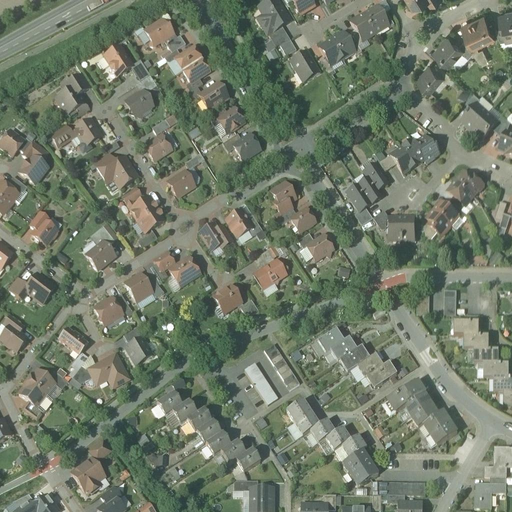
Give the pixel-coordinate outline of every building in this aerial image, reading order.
[(289,24),(275,0),(258,10),(263,18),(261,19),(266,26),(262,29),(267,37),(268,37),(282,29),(289,24)] [(290,0),(294,5),(292,6),(299,18),(314,9),(309,1),(308,0),(290,0)] [(406,0),(413,10),(430,0),(406,0)] [(327,16),(319,6),(310,13),(318,23),(327,16)] [(376,9),(363,17),(373,34),(386,26),(381,17),(376,9)] [(511,22),(510,13),(505,14),(504,16),(499,17),(502,29),(504,29),(506,42),(511,40),(511,22)] [(386,14),(381,17),(386,26),(388,30),(393,26),(386,14)] [(363,17),(358,20),(357,19),(350,23),(355,32),(361,43),(365,40),(366,42),(374,36),(373,34),(363,17)] [(484,18),(462,28),(466,36),(468,35),(473,46),(484,41),(485,43),(493,40),(487,27),(487,26),(484,18)] [(162,23),(144,35),(150,45),(149,49),(153,50),(160,45),(162,47),(165,45),(171,56),(176,54),(170,45),(176,41),(168,29),(167,31),(162,23)] [(282,29),(268,37),(276,51),(280,48),(290,42),(282,29)] [(502,29),(495,31),(500,43),(506,42),(504,29),(502,29)] [(361,43),(355,32),(350,35),(354,43),(356,46),(361,43)] [(349,46),(343,35),(331,42),(342,61),(354,54),(349,46)] [(173,45),(179,50),(184,45),(178,39),(173,45)] [(453,46),(448,42),(445,41),(442,44),(443,45),(436,53),(442,58),(441,60),(448,67),(458,57),(456,56),(459,52),(461,51),(459,49),(456,46),(453,46)] [(290,42),(280,48),(286,59),(296,53),(290,42)] [(342,61),(331,42),(319,50),(325,61),(330,68),(331,68),(342,61)] [(356,46),(354,43),(349,46),(354,54),(356,58),(361,54),(356,46)] [(469,51),(463,43),(459,49),(461,51),(459,52),(468,60),(473,55),(469,51)] [(483,50),(479,52),(476,47),(469,51),(473,55),(482,67),(489,63),(483,50)] [(132,70),(119,50),(104,59),(110,68),(109,72),(111,75),(114,75),(117,80),(132,70)] [(180,58),(174,62),(175,63),(182,74),(201,62),(193,50),(180,58)] [(171,56),(164,61),(167,65),(170,66),(175,63),(174,62),(180,58),(177,53),(176,54),(171,56)] [(307,53),(289,64),(303,86),(320,75),(307,53)] [(330,68),(325,61),(320,64),(328,77),(334,73),(331,68),(330,68)] [(201,62),(182,74),(190,86),(190,87),(199,81),(209,75),(201,62)] [(451,78),(436,64),(431,70),(443,80),(442,80),(446,83),(451,78)] [(431,70),(429,68),(417,81),(431,93),(442,80),(443,80),(431,70)] [(144,70),(132,78),(137,87),(150,78),(144,70)] [(91,91),(82,77),(73,83),(82,96),(91,91)] [(137,87),(135,88),(140,95),(143,94),(155,87),(150,78),(137,87)] [(72,80),(61,87),(66,95),(59,100),(64,107),(60,109),(67,119),(85,107),(79,98),(82,96),(73,83),(72,80)] [(199,81),(190,87),(190,86),(186,89),(190,95),(203,87),(199,81)] [(201,97),(198,98),(200,101),(208,114),(213,111),(214,112),(219,108),(220,107),(228,102),(218,86),(201,97)] [(190,95),(183,100),(188,109),(200,101),(198,98),(201,97),(198,91),(190,95)] [(470,97),(461,93),(457,100),(467,105),(470,97)] [(140,95),(125,105),(130,113),(129,117),(134,118),(135,120),(136,119),(141,120),(143,113),(145,111),(147,112),(153,109),(143,94),(140,95)] [(474,98),(465,108),(471,113),(477,107),(480,104),(474,98)] [(471,113),(461,124),(466,128),(466,130),(471,134),(487,116),(477,107),(471,113)] [(224,111),(208,121),(214,130),(220,127),(217,123),(227,117),(224,111)] [(227,117),(217,123),(220,127),(226,137),(231,134),(233,134),(237,131),(237,130),(243,126),(234,112),(227,117)] [(487,116),(471,134),(475,138),(478,138),(482,142),(492,132),(498,125),(497,125),(487,116)] [(498,125),(492,132),(497,136),(507,123),(502,119),(497,125),(498,125)] [(165,122),(152,131),(156,138),(170,129),(165,122)] [(90,123),(74,133),(70,136),(73,140),(77,137),(82,145),(81,146),(80,151),(83,155),(90,150),(88,147),(92,144),(94,145),(98,142),(99,140),(100,139),(90,123)] [(507,123),(497,136),(501,140),(503,141),(506,134),(507,134),(507,133),(510,126),(507,123)] [(66,129),(51,139),(58,150),(73,140),(70,136),(66,129)] [(196,132),(188,137),(191,141),(198,136),(196,132)] [(24,144),(10,133),(0,146),(0,150),(12,160),(18,152),(24,144)] [(511,135),(507,133),(507,134),(506,134),(503,141),(499,152),(510,156),(509,158),(511,158),(511,135)] [(237,137),(222,147),(228,156),(234,152),(233,149),(241,144),(237,137)] [(161,138),(144,149),(154,164),(171,153),(161,138)] [(241,144),(233,149),(234,152),(241,161),(245,159),(247,159),(247,160),(259,152),(250,138),(241,144)] [(429,142),(427,144),(424,139),(413,146),(421,158),(426,154),(431,161),(439,156),(429,142)] [(26,141),(24,144),(18,152),(23,156),(31,146),(31,145),(26,141)] [(413,146),(411,143),(401,150),(413,169),(423,163),(424,162),(421,158),(413,146)] [(39,150),(32,145),(31,145),(31,146),(23,156),(22,158),(29,163),(32,160),(40,166),(46,158),(39,150)] [(115,145),(106,149),(108,154),(117,150),(115,145)] [(413,169),(401,150),(390,157),(396,167),(402,176),(413,169)] [(431,161),(426,154),(421,158),(424,162),(423,163),(427,167),(432,163),(431,161)] [(200,156),(185,166),(189,173),(204,163),(200,156)] [(108,157),(94,166),(101,177),(103,175),(115,167),(108,157)] [(396,167),(390,157),(385,161),(391,170),(396,167)] [(40,166),(32,160),(29,163),(27,165),(26,165),(23,169),(24,170),(19,176),(35,187),(47,171),(40,166)] [(137,180),(124,161),(115,167),(103,175),(108,183),(113,181),(120,191),(137,180)] [(391,170),(385,161),(380,164),(386,174),(391,170)] [(380,164),(375,167),(381,177),(386,174),(380,164)] [(381,177),(375,167),(364,175),(368,181),(376,194),(377,193),(387,186),(381,177)] [(471,177),(469,179),(463,174),(461,178),(459,178),(455,183),(473,199),(477,194),(480,193),(483,190),(483,187),(471,177)] [(184,175),(167,186),(177,200),(194,190),(184,175)] [(27,190),(13,179),(6,188),(16,195),(21,195),(23,196),(27,190)] [(376,194),(368,181),(357,188),(370,207),(381,200),(377,193),(376,194)] [(473,199),(455,183),(451,188),(451,189),(448,194),(453,199),(465,208),(473,199)] [(6,188),(2,184),(0,186),(0,216),(2,218),(7,211),(9,211),(14,204),(13,199),(16,195),(6,188)] [(285,186),(278,191),(276,190),(273,193),(272,194),(271,195),(276,204),(278,204),(281,210),(288,206),(295,202),(291,196),(291,195),(289,192),(288,192),(285,186)] [(370,207),(357,188),(346,196),(359,214),(359,215),(365,211),(370,207)] [(136,192),(122,201),(126,207),(127,207),(132,203),(140,198),(136,192)] [(465,208),(453,199),(449,203),(461,213),(465,208)] [(130,212),(130,213),(138,225),(157,212),(155,209),(149,200),(136,209),(130,212)] [(132,203),(127,207),(130,212),(136,209),(132,203)] [(461,213),(449,203),(445,207),(458,219),(462,222),(466,217),(461,213)] [(445,207),(441,204),(438,208),(436,208),(432,213),(451,229),(451,228),(458,219),(445,207)] [(500,204),(495,221),(501,223),(504,216),(507,206),(500,204)] [(288,206),(281,210),(277,212),(281,219),(284,218),(292,212),(288,206)] [(365,211),(359,215),(359,214),(354,218),(358,223),(369,216),(365,211)] [(157,212),(138,225),(145,236),(164,224),(159,216),(160,216),(157,212)] [(306,212),(290,222),(299,236),(305,232),(307,232),(311,229),(311,228),(315,226),(306,212)] [(384,213),(373,221),(381,233),(388,233),(388,221),(389,221),(384,213)] [(451,229),(432,213),(429,217),(429,219),(427,221),(430,224),(428,227),(437,235),(440,238),(444,234),(446,235),(451,229)] [(241,214),(238,216),(236,216),(234,218),(234,219),(226,224),(230,229),(229,230),(232,235),(234,235),(237,241),(248,234),(252,231),(246,222),(241,214)] [(38,215),(29,228),(35,233),(42,224),(43,224),(45,221),(38,215)] [(369,216),(358,223),(361,228),(372,221),(369,216)] [(501,223),(499,229),(506,232),(510,219),(504,216),(501,223)] [(262,234),(252,218),(246,222),(252,231),(248,234),(252,240),(262,234)] [(281,219),(277,222),(281,229),(288,224),(284,218),(281,219)] [(389,221),(388,221),(388,233),(388,240),(401,240),(401,243),(414,243),(414,221),(389,221)] [(43,224),(42,224),(35,233),(31,238),(46,249),(51,242),(53,241),(56,238),(56,236),(57,234),(43,224)] [(213,227),(200,236),(211,254),(220,248),(222,251),(226,248),(217,233),(213,227)] [(437,235),(428,227),(423,229),(427,243),(431,241),(437,235)] [(232,244),(223,229),(217,233),(226,248),(232,244)] [(114,244),(103,230),(95,236),(102,245),(103,245),(107,249),(114,244)] [(152,235),(137,245),(142,252),(157,242),(152,235)] [(309,237),(297,244),(302,252),(306,250),(306,249),(313,244),(309,237)] [(313,244),(306,249),(306,250),(314,262),(322,258),(329,259),(330,254),(333,253),(323,238),(313,244)] [(102,245),(86,258),(98,273),(115,259),(107,249),(103,245),(102,245)] [(12,257),(0,247),(0,271),(1,272),(12,257)] [(268,253),(262,257),(267,264),(269,262),(272,260),(268,253)] [(59,255),(56,259),(61,264),(65,260),(59,255)] [(167,255),(154,264),(161,275),(174,266),(167,255)] [(188,260),(169,273),(180,290),(199,277),(188,260)] [(272,260),(269,262),(267,264),(259,268),(262,273),(255,278),(264,292),(271,287),(274,287),(276,286),(276,283),(284,278),(272,260)] [(338,277),(347,280),(350,272),(340,269),(338,277)] [(43,282),(37,277),(28,288),(24,293),(25,293),(36,302),(36,303),(41,307),(43,307),(55,291),(55,290),(45,282),(43,282)] [(146,287),(140,277),(124,287),(136,306),(151,296),(152,296),(146,287)] [(28,288),(17,280),(8,293),(19,302),(25,293),(24,293),(28,288)] [(164,296),(153,282),(146,287),(152,296),(151,296),(155,302),(164,296)] [(229,293),(229,294),(224,293),(213,300),(218,310),(223,311),(226,315),(241,305),(232,291),(229,293)] [(130,312),(121,297),(112,302),(121,316),(120,317),(121,318),(130,312)] [(429,300),(417,300),(417,308),(429,308),(429,300)] [(112,301),(94,312),(99,320),(98,322),(100,324),(102,325),(104,328),(112,323),(113,321),(120,317),(121,316),(112,302),(112,301)] [(251,303),(240,310),(246,320),(259,315),(251,303)] [(456,306),(444,306),(444,318),(456,318),(456,306)] [(429,308),(417,308),(417,318),(429,318),(429,308)] [(24,329),(10,318),(3,327),(8,331),(10,329),(19,336),(24,329)] [(479,325),(454,324),(454,338),(464,338),(479,339),(479,325)] [(19,336),(10,329),(8,331),(0,341),(0,342),(4,345),(5,347),(8,350),(10,350),(17,355),(26,342),(19,336)] [(138,329),(123,338),(129,348),(142,341),(145,340),(138,329)] [(75,334),(74,334),(73,336),(67,331),(58,343),(78,358),(79,359),(88,347),(87,347),(81,342),(83,340),(82,340),(75,334)] [(336,332),(317,345),(325,357),(330,354),(344,344),(336,332)] [(479,339),(464,338),(464,353),(474,353),(489,353),(489,339),(479,339)] [(129,348),(125,351),(136,368),(152,358),(142,341),(129,348)] [(344,344),(330,354),(337,365),(339,364),(356,353),(349,341),(344,344)] [(273,347),(264,353),(267,358),(277,352),(273,347)] [(356,353),(339,364),(347,376),(357,369),(369,361),(361,349),(356,353)] [(277,352),(267,358),(270,363),(280,357),(277,352)] [(489,353),(474,353),(474,366),(484,367),(499,367),(499,353),(489,353)] [(115,357),(88,372),(92,381),(96,388),(108,382),(112,391),(129,382),(115,357)] [(280,357),(270,363),(273,368),(283,362),(280,357)] [(369,361),(357,369),(364,381),(365,380),(383,369),(382,369),(375,357),(369,361)] [(283,362),(273,368),(277,373),(286,367),(283,362)] [(383,369),(365,380),(370,388),(372,386),(375,391),(396,377),(388,365),(382,369),(383,369)] [(254,367),(244,373),(248,378),(258,372),(254,367)] [(286,367),(277,373),(280,378),(289,372),(286,367)] [(499,367),(484,367),(484,381),(494,381),(509,381),(509,367),(499,367)] [(80,371),(72,381),(80,387),(92,381),(88,373),(87,374),(85,375),(80,371)] [(258,372),(248,378),(251,383),(261,377),(258,372)] [(289,372),(280,378),(283,383),(293,377),(289,372)] [(48,381),(37,373),(31,381),(30,381),(27,384),(46,398),(54,387),(55,387),(48,381)] [(67,385),(53,374),(48,381),(55,387),(54,387),(61,393),(67,385)] [(261,377),(251,383),(254,388),(264,382),(261,377)] [(293,377),(283,383),(286,388),(296,382),(293,377)] [(511,380),(509,381),(494,381),(494,395),(504,395),(511,394),(511,380)] [(181,382),(171,389),(175,395),(185,388),(181,382)] [(264,382),(254,388),(257,393),(267,386),(264,382)] [(296,382),(286,388),(290,393),(299,386),(296,382)] [(418,383),(387,403),(395,416),(405,409),(426,395),(418,383)] [(46,398),(27,384),(25,387),(26,387),(18,397),(28,405),(36,411),(37,410),(46,398)] [(267,386),(257,393),(260,398),(271,391),(267,386)] [(271,391),(260,398),(264,403),(274,396),(271,391)] [(511,394),(504,395),(503,409),(511,408),(511,394)] [(322,406),(329,400),(326,395),(318,402),(322,406)] [(426,395),(405,409),(411,419),(433,405),(426,395)] [(173,396),(156,407),(165,419),(171,415),(181,408),(173,396)] [(274,396),(264,403),(267,408),(277,402),(274,396)] [(302,403),(286,414),(294,427),(311,416),(302,403)] [(181,408),(171,415),(180,427),(186,423),(196,417),(188,404),(181,408)] [(36,411),(28,405),(22,412),(36,423),(43,415),(37,410),(36,411)] [(433,405),(411,419),(419,430),(424,427),(440,416),(433,405)] [(196,417),(186,423),(194,436),(196,435),(211,425),(203,412),(196,417)] [(440,416),(424,427),(431,438),(451,424),(444,414),(440,416)] [(311,416),(294,427),(302,439),(310,434),(319,428),(311,416)] [(0,424),(0,445),(3,444),(4,442),(11,439),(3,423),(0,425),(0,424)] [(319,428),(310,434),(318,447),(325,442),(334,436),(326,423),(319,428)] [(211,425),(196,435),(204,447),(205,447),(221,436),(213,424),(211,425)] [(451,424),(431,438),(438,448),(458,435),(451,424)] [(377,440),(383,437),(380,429),(374,431),(377,440)] [(334,436),(325,442),(334,454),(341,450),(350,444),(342,431),(334,436)] [(221,436),(205,447),(213,459),(220,455),(230,448),(222,436),(221,436)] [(350,444),(341,450),(349,462),(363,453),(366,451),(358,439),(350,444)] [(112,454),(104,444),(99,447),(104,454),(104,455),(107,458),(112,454)] [(230,448),(220,455),(228,467),(235,463),(245,456),(237,444),(230,448)] [(99,447),(89,454),(95,461),(104,455),(104,454),(99,447)] [(511,450),(506,451),(506,450),(494,450),(494,456),(493,470),(507,470),(511,470),(511,450)] [(245,456),(235,463),(243,476),(260,465),(252,452),(245,456)] [(349,462),(342,467),(348,476),(351,474),(355,481),(354,482),(359,490),(378,477),(363,453),(349,462)] [(163,468),(163,459),(153,459),(153,468),(163,468)] [(91,462),(71,477),(84,494),(85,494),(88,498),(96,492),(94,489),(95,487),(104,480),(91,462)] [(493,470),(484,470),(484,480),(490,480),(506,480),(507,480),(507,470),(493,470)] [(257,484),(236,484),(234,486),(234,494),(250,494),(250,491),(257,491),(257,484)] [(384,485),(373,485),(372,498),(380,498),(383,498),(384,485)] [(490,487),(476,487),(476,498),(474,498),(474,511),(492,511),(492,497),(506,497),(506,487),(490,487)] [(118,498),(113,490),(100,499),(105,507),(114,500),(115,501),(118,498)] [(257,491),(250,491),(250,494),(250,511),(272,511),(272,506),(271,506),(271,491),(257,491)] [(31,497),(16,505),(20,511),(30,511),(37,505),(31,497)] [(335,511),(335,498),(323,498),(323,508),(326,508),(326,511),(335,511)] [(380,511),(380,498),(372,498),(372,511),(380,511)] [(387,498),(387,507),(397,507),(397,506),(405,506),(405,499),(401,499),(395,498),(389,498),(387,498)] [(56,511),(46,499),(37,505),(30,511),(56,511)] [(105,507),(98,511),(122,511),(115,501),(114,500),(105,507)]
